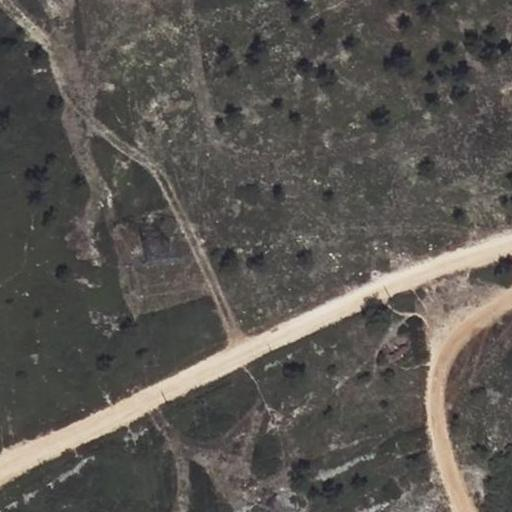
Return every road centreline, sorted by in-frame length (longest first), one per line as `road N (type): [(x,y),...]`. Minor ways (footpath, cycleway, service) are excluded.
road 1 (track): [(0,469),(299,328),(439,269),(511,249)]
road 2 (track): [(242,354),(154,165),(92,120),(8,0)]
road 3 (track): [(511,292),(465,315),(432,344),(432,393),(448,474),(465,511)]
